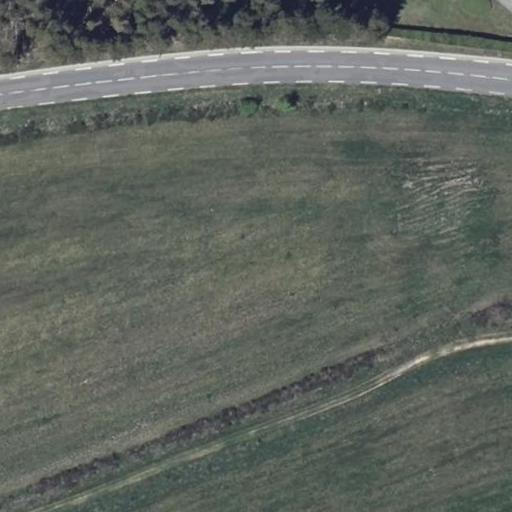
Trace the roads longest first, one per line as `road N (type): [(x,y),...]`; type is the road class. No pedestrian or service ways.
road 1 (track): [(511,336),(423,352),(24,511)]
road 2 (secondary): [(0,93),(237,67),(412,69),(511,80)]
